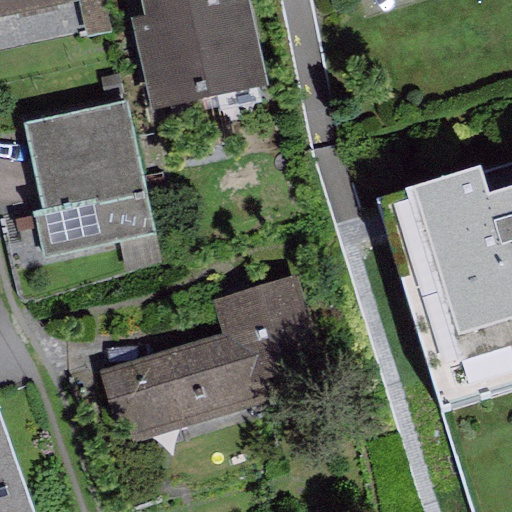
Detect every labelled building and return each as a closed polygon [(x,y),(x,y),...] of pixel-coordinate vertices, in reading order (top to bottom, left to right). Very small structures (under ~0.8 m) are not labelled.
[(0,0),(0,50),(84,31),(86,38),(105,33),(98,4),(103,3),(102,0),(0,0)] [(246,0),(139,0),(145,26),(132,29),(151,119),(266,95),(246,0)] [(125,109),(24,131),(43,217),(33,219),(43,264),(154,240),(125,109)] [(511,170),(375,212),(440,423),(511,400),(511,170)] [(283,284),(212,305),(222,340),(99,376),(121,453),(268,409),(258,374),(306,360),(283,284)] [(28,511),(0,433),(0,511),(28,511)]
